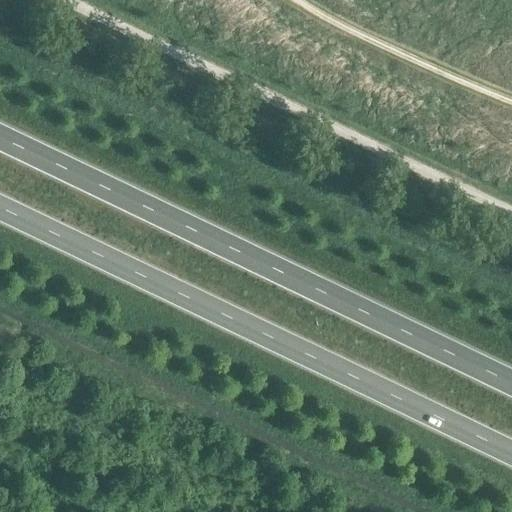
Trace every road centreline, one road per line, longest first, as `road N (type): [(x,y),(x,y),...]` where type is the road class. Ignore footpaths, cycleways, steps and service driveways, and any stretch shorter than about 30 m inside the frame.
road 1 (trunk): [(0,212),(511,463)]
road 2 (trunk): [(511,388),(0,141)]
